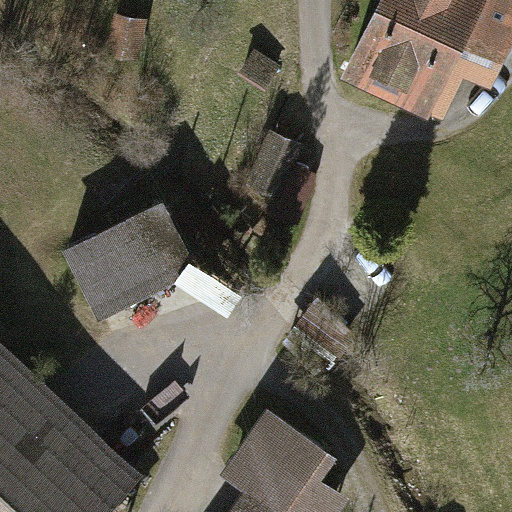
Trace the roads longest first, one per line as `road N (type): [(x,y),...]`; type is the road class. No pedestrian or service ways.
road 1 (track): [(165,511),(208,445),(225,381),(322,246),(339,148)]
road 2 (track): [(82,400),(125,365),(166,354),(225,381),(274,388),(341,445),(368,511)]
road 3 (track): [(339,148),(428,139),(491,99),(511,66)]
road 4 (track): [(339,148),(310,80),(312,0)]
